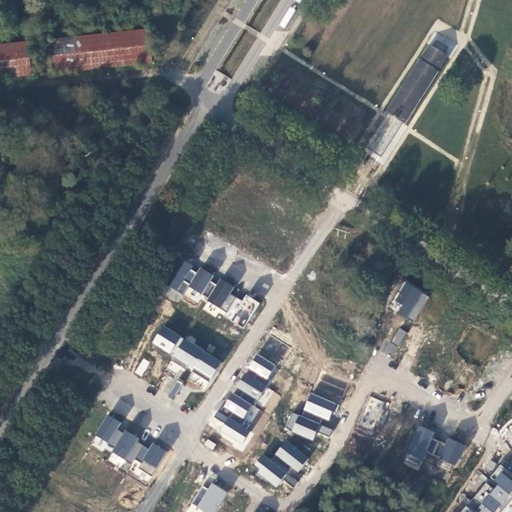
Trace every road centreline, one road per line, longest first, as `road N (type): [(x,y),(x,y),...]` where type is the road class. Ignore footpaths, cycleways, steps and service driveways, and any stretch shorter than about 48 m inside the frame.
road 1 (residential): [(215,108),(0,443)]
road 2 (residential): [(511,384),(481,430),(370,370),(334,453),(288,511)]
road 3 (track): [(208,73),(0,90)]
road 4 (residential): [(345,194),(511,302)]
road 5 (residential): [(193,437),(282,294)]
road 6 (residential): [(345,194),(223,114)]
road 7 (residential): [(223,114),(294,0)]
